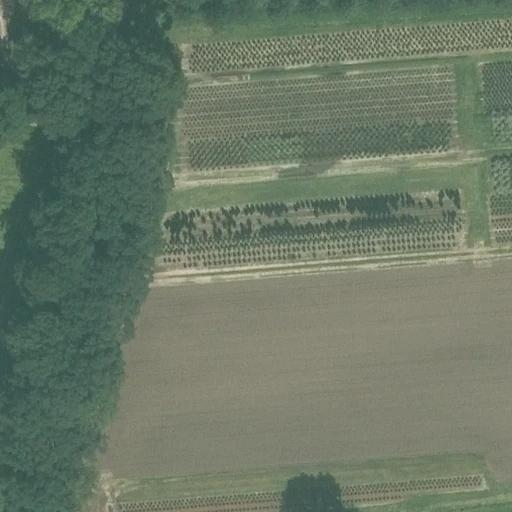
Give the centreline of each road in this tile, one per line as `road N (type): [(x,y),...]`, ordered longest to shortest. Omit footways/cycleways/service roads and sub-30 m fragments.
road 1 (track): [(57,511),(47,398),(104,192),(106,141)]
road 2 (track): [(106,141),(87,57),(97,29),(129,0)]
